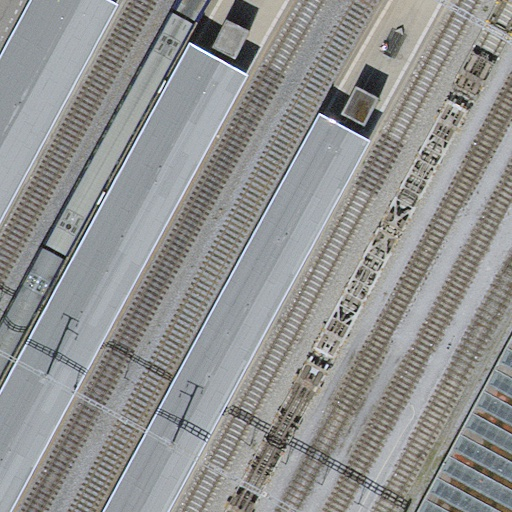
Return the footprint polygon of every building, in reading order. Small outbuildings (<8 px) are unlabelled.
[(23,0),(0,43),(0,234),(124,4),(116,0),(23,0)] [(228,23),(214,49),(225,55),(236,61),(250,35),(228,23)] [(0,405),(0,511),(9,511),(245,77),(194,48),(0,405)] [(354,88),(339,115),(351,121),(362,127),(376,100),(354,88)] [(109,511),(167,511),(367,144),(323,120),(109,511)] [(511,511),(511,346),(422,511),(511,511)]
